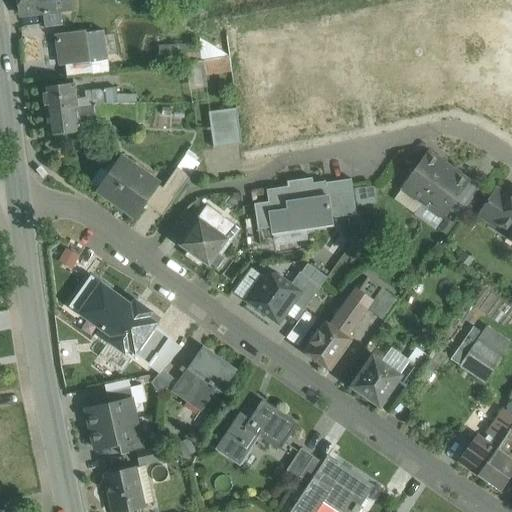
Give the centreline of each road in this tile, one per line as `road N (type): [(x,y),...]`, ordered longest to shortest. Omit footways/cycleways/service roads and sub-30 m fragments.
road 1 (residential): [(500,511),(76,207),(19,196)]
road 2 (residential): [(196,191),(250,184),(264,169),(463,129),(511,155)]
road 3 (tertiary): [(19,196),(69,511)]
road 4 (tertiary): [(0,43),(19,196)]
